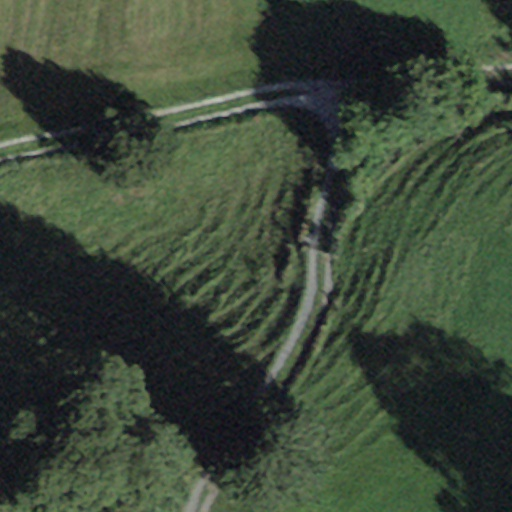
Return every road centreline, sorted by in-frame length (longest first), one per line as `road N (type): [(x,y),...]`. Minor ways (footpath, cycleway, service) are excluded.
road 1 (track): [(0,165),(363,96),(511,82)]
road 2 (track): [(363,96),(326,326),(233,461),(216,511)]
